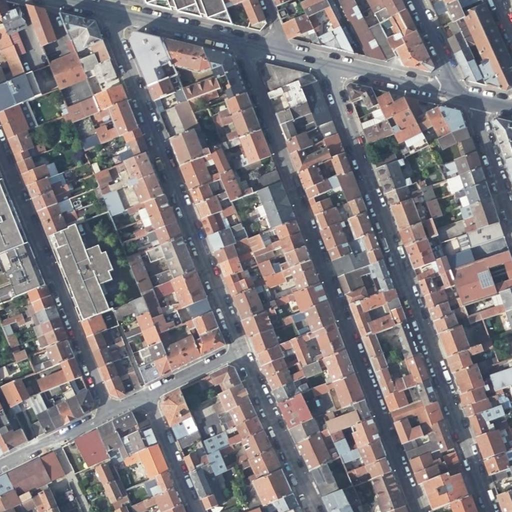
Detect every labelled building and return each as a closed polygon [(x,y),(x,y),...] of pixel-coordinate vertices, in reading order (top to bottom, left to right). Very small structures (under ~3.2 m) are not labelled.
[(25,27),(24,26),(18,11),(17,10),(9,14),(6,7),(4,2),(0,0),(0,14),(5,28),(8,35),(12,33),(25,27)] [(143,0),(146,6),(168,11),(190,16),(204,19),(233,26),(226,10),(224,5),(222,0),(143,0)] [(266,24),(255,0),(222,0),(224,5),(232,2),(234,7),(240,4),(248,24),(248,30),(259,33),(266,24)] [(286,0),(271,0),(272,0),(276,9),(288,3),(286,0)] [(334,32),(317,40),(322,48),(333,51),(353,56),(326,0),(312,0),(313,0),(306,3),(303,4),(300,6),(306,17),(313,32),(315,35),(319,33),(317,30),(319,29),(319,25),(314,15),(324,10),(334,32)] [(342,0),(340,1),(369,59),(375,61),(384,63),(376,46),(375,46),(367,30),(366,30),(362,21),(351,0),(342,0)] [(399,59),(404,68),(406,68),(417,71),(430,74),(433,70),(428,59),(419,40),(409,19),(400,1),(399,0),(351,0),(362,21),(374,16),(383,33),(386,32),(384,26),(390,22),(393,27),(390,29),(394,36),(387,40),(386,41),(389,47),(394,58),(396,59),(398,59),(399,59)] [(437,0),(431,0),(428,2),(434,13),(438,11),(442,9),(437,0)] [(461,11),(482,1),(481,0),(455,0),(457,2),(461,11)] [(226,10),(234,7),(232,2),(224,5),(226,10)] [(449,16),(453,24),(456,23),(464,19),(463,16),(461,11),(457,2),(445,8),(449,16)] [(286,11),(278,15),(279,18),(281,22),(298,14),(294,4),(284,8),(286,11)] [(485,64),(477,68),(486,87),(507,92),(511,89),(511,67),(502,46),(484,6),(463,16),(464,19),(456,23),(461,35),(468,48),(476,44),(485,64)] [(55,41),(43,11),(32,8),(26,7),(27,9),(32,23),(45,55),(51,53),(49,48),(46,48),(44,45),(48,43),(55,41)] [(24,26),(32,23),(27,9),(18,11),(24,26)] [(75,53),(91,47),(103,42),(98,30),(96,23),(75,18),(59,15),(70,40),(75,53)] [(384,63),(394,58),(389,47),(386,41),(387,40),(383,33),(374,16),(362,21),(366,30),(367,30),(375,46),(376,46),(384,63)] [(291,41),(307,34),(313,32),(306,17),(283,27),(286,33),(289,40),(291,41)] [(454,38),(448,41),(451,48),(455,56),(468,49),(468,48),(461,35),(456,23),(453,24),(448,26),(454,38)] [(11,74),(14,81),(23,77),(24,76),(16,57),(15,53),(12,47),(12,46),(8,35),(5,28),(0,29),(0,54),(2,58),(4,57),(11,74)] [(307,34),(313,46),(322,48),(317,40),(316,37),(315,35),(313,32),(307,34)] [(17,45),(12,33),(8,35),(12,46),(12,47),(17,45)] [(133,33),(128,40),(129,43),(132,42),(132,39),(137,34),(133,33)] [(161,40),(137,34),(132,39),(132,42),(129,43),(138,65),(147,87),(168,79),(176,76),(175,73),(174,70),(161,40)] [(72,54),(75,53),(70,40),(67,41),(72,54)] [(197,74),(204,71),(210,68),(203,50),(176,43),(161,40),(174,70),(176,69),(197,74)] [(107,51),(103,42),(91,47),(94,55),(98,65),(107,61),(110,60),(107,51)] [(21,55),(17,45),(12,47),(15,53),(16,57),(21,55)] [(468,49),(455,56),(459,66),(461,68),(468,82),(486,87),(477,68),(468,49)] [(226,99),(227,102),(246,95),(242,83),(233,61),(228,56),(220,54),(209,51),(203,50),(210,68),(214,78),(215,80),(225,77),(227,82),(231,90),(227,92),(226,92),(228,98),(226,99)] [(72,124),(92,116),(99,113),(94,98),(88,86),(86,80),(83,72),(79,62),(77,58),(75,53),(72,54),(64,58),(55,62),(51,53),(45,55),(69,115),(72,123),(72,124)] [(83,72),(92,68),(98,65),(94,55),(88,58),(79,62),(83,72)] [(112,73),(107,61),(98,65),(92,68),(83,72),(86,80),(96,77),(99,85),(114,79),(112,73)] [(297,84),(300,89),(316,83),(310,75),(265,66),(258,73),(263,84),(267,95),(297,84)] [(204,71),(208,80),(214,78),(210,68),(204,71)] [(24,76),(23,77),(14,81),(5,84),(0,86),(0,113),(18,106),(27,102),(34,99),(34,100),(42,97),(32,73),(24,76)] [(11,74),(3,78),(5,84),(14,81),(11,74)] [(180,76),(179,75),(176,76),(179,84),(182,90),(186,89),(183,83),(184,81),(182,76),(180,76)] [(176,76),(168,79),(171,87),(179,84),(176,76)] [(186,89),(182,90),(187,102),(218,89),(217,85),(215,80),(214,78),(208,80),(186,89)] [(174,94),(179,105),(187,102),(182,90),(179,84),(171,87),(168,79),(147,87),(150,95),(153,102),(174,94)] [(316,129),(317,129),(331,122),(325,107),(319,89),(316,83),(300,89),(306,104),(310,115),(314,123),(316,129)] [(287,106),(289,111),(306,104),(300,89),(297,84),(267,95),(269,101),(287,95),(288,98),(290,104),(287,106)] [(367,108),(377,103),(371,90),(363,88),(349,85),(345,89),(350,102),(361,97),(365,104),(367,108)] [(121,87),(94,98),(99,113),(127,102),(124,94),(121,87)] [(219,89),(218,89),(187,102),(190,109),(194,107),(217,97),(216,94),(221,93),(219,89)] [(404,159),(428,145),(402,98),(398,101),(393,104),(388,94),(385,93),(371,90),(377,103),(379,107),(384,118),(385,118),(391,115),(396,125),(389,128),(392,134),(397,143),(403,139),(408,151),(402,154),(404,159)] [(211,118),(213,125),(252,110),(248,101),(246,95),(227,102),(225,103),(228,112),(211,118)] [(423,116),(415,100),(402,98),(428,145),(429,145),(438,140),(446,136),(451,134),(447,128),(437,108),(430,112),(423,116)] [(27,102),(18,106),(29,131),(38,128),(27,102)] [(109,115),(115,130),(118,138),(138,130),(133,118),(127,102),(99,113),(92,116),(95,122),(107,117),(109,115)] [(181,122),(186,135),(194,132),(199,130),(196,123),(193,115),(190,109),(187,102),(179,105),(175,107),(181,122)] [(293,122),(304,118),(310,115),(306,104),(289,111),(288,111),(275,116),(280,128),(285,142),(304,134),(316,129),(314,123),(308,126),(303,128),(303,130),(297,132),(293,122)] [(163,105),(155,109),(158,114),(165,111),(163,105)] [(444,107),(435,105),(437,108),(447,128),(451,134),(457,132),(453,125),(444,107)] [(29,131),(18,106),(0,113),(0,123),(2,128),(7,140),(25,132),(29,131)] [(379,107),(375,109),(380,120),(384,118),(379,107)] [(208,109),(197,113),(193,115),(196,123),(211,117),(208,109)] [(374,115),(375,117),(379,124),(361,133),(362,135),(366,146),(392,134),(389,128),(385,118),(384,118),(380,120),(375,109),(371,111),(373,115),(374,115)] [(219,141),(221,147),(260,131),(255,119),(252,110),(213,125),(215,130),(233,124),(237,134),(219,141)] [(66,126),(72,123),(69,115),(62,118),(66,126)] [(304,118),(308,126),(314,123),(310,115),(304,118)] [(359,125),(361,133),(379,124),(375,117),(359,125)] [(511,124),(494,120),(490,124),(495,139),(504,163),(511,160),(511,124)] [(458,123),(453,125),(457,132),(467,129),(464,121),(458,123)] [(323,141),(336,136),(333,127),(331,122),(317,129),(322,142),(323,141)] [(95,132),(96,136),(100,145),(112,141),(109,133),(107,133),(105,128),(95,132)] [(471,141),(470,138),(467,129),(457,132),(451,134),(446,136),(438,140),(442,151),(454,143),(458,142),(459,145),(461,144),(465,156),(462,158),(462,159),(438,168),(443,182),(459,177),(480,169),(471,141)] [(115,130),(109,133),(112,141),(118,138),(115,130)] [(124,164),(148,154),(143,143),(141,139),(138,130),(118,138),(112,141),(116,150),(125,146),(128,153),(119,157),(122,165),(124,164)] [(219,177),(231,172),(240,169),(243,167),(259,161),(270,157),(265,145),(260,131),(221,147),(208,152),(210,156),(212,160),(218,175),(219,177)] [(10,147),(18,164),(32,158),(46,153),(43,144),(33,148),(25,132),(7,140),(10,147)] [(202,153),(194,132),(186,135),(169,142),(174,156),(179,168),(210,156),(208,152),(207,151),(202,153)] [(307,142),(304,134),(285,142),(288,149),(290,156),(301,151),(310,147),(312,146),(309,141),(307,142)] [(84,152),(100,145),(96,136),(80,143),(84,152)] [(333,167),(335,172),(337,178),(350,173),(345,159),(343,155),(336,136),(323,141),(330,160),(330,162),(333,167)] [(305,160),(301,151),(290,156),(294,165),(297,175),(316,167),(323,165),(330,162),(330,160),(323,141),(322,142),(312,146),(310,147),(312,150),(319,147),(322,153),(305,160)] [(380,155),(371,159),(375,171),(391,165),(390,162),(387,153),(380,155)] [(93,176),(98,189),(101,198),(110,194),(128,187),(132,185),(156,175),(152,164),(148,154),(124,164),(126,171),(118,175),(121,182),(108,187),(106,184),(110,183),(105,171),(99,174),(93,176)] [(202,164),(212,160),(210,156),(179,168),(185,182),(189,192),(207,185),(215,182),(220,180),(219,177),(218,175),(208,179),(202,164)] [(36,166),(32,158),(18,164),(21,173),(27,188),(46,180),(52,178),(47,166),(37,169),(36,166)] [(401,160),(395,163),(391,165),(375,171),(379,181),(384,195),(404,188),(410,186),(409,182),(408,180),(403,182),(398,168),(403,166),(401,160)] [(261,167),(259,161),(243,167),(246,173),(261,167)] [(325,170),(333,167),(330,162),(323,165),(325,170)] [(50,165),(47,166),(52,178),(60,175),(54,163),(50,165)] [(93,176),(99,174),(95,164),(89,166),(93,176)] [(321,180),(316,167),(297,175),(301,184),(304,191),(323,183),(321,180)] [(453,195),(454,194),(485,183),(483,176),(480,169),(459,177),(462,185),(454,188),(454,189),(452,191),(453,195)] [(255,178),(258,187),(259,187),(260,190),(274,185),(280,183),(275,171),(255,178)] [(234,179),(231,172),(219,177),(220,180),(226,193),(229,199),(230,202),(252,194),(250,190),(240,194),(236,184),(234,179)] [(327,175),(328,177),(329,181),(337,178),(335,172),(327,175)] [(355,187),(350,173),(337,178),(341,188),(342,191),(342,192),(347,204),(360,200),(355,187)] [(52,178),(46,180),(27,188),(30,194),(33,201),(63,188),(59,184),(66,181),(63,174),(60,175),(52,178)] [(137,198),(141,206),(164,196),(160,184),(156,175),(132,185),(137,198)] [(333,195),(342,191),(341,188),(337,178),(329,181),(323,183),(304,191),(307,199),(308,202),(329,193),(333,195)] [(418,179),(409,182),(410,186),(417,184),(419,191),(422,190),(420,184),(418,179)] [(0,266),(2,273),(0,273),(0,289),(12,285),(17,297),(28,293),(45,286),(41,277),(31,251),(20,226),(8,194),(3,180),(2,180),(0,181),(0,266)] [(215,182),(220,196),(226,193),(220,180),(215,182)] [(281,199),(285,198),(283,191),(282,189),(280,183),(274,185),(260,190),(257,192),(262,207),(281,199)] [(458,199),(462,208),(490,198),(488,191),(485,183),(454,194),(456,200),(458,199)] [(68,185),(63,188),(33,201),(35,206),(38,213),(61,204),(58,198),(72,193),(68,185)] [(133,200),(137,198),(132,185),(128,187),(133,200)] [(212,199),(207,185),(189,192),(191,199),(194,206),(212,199)] [(429,187),(426,188),(422,190),(419,191),(420,193),(422,198),(425,205),(434,202),(429,187)] [(407,197),(404,188),(384,195),(387,203),(390,209),(415,200),(422,198),(420,193),(407,197)] [(93,191),(98,202),(103,200),(101,198),(98,189),(93,191)] [(217,203),(229,199),(226,193),(220,196),(212,199),(194,206),(197,214),(200,221),(216,214),(220,213),(221,212),(220,209),(217,203)] [(114,204),(110,194),(101,198),(103,200),(106,208),(114,204)] [(145,211),(149,219),(170,211),(167,203),(164,196),(141,206),(133,209),(135,214),(137,213),(137,214),(145,211)] [(260,208),(256,209),(261,221),(264,219),(265,221),(267,221),(272,232),(295,223),(290,209),(285,198),(281,199),(262,207),(260,208)] [(424,218),(422,219),(424,223),(431,221),(430,220),(425,205),(422,198),(415,200),(417,204),(419,204),(424,218)] [(462,229),(464,235),(472,232),(498,223),(494,209),(490,198),(462,208),(459,209),(463,219),(472,216),(475,224),(462,229)] [(71,200),(61,204),(38,213),(40,218),(42,224),(76,211),(71,200)] [(101,216),(108,213),(106,208),(103,200),(98,202),(96,203),(101,216)] [(345,216),(347,222),(365,214),(362,206),(360,200),(347,204),(341,207),(343,212),(347,210),(347,209),(349,207),(352,213),(345,216)] [(413,206),(417,204),(415,200),(390,209),(394,220),(398,233),(420,225),(424,223),(422,219),(419,220),(413,206)] [(312,213),(314,218),(334,210),(332,204),(330,205),(328,201),(310,208),(312,213)] [(435,201),(434,202),(425,205),(430,220),(440,216),(435,201)] [(119,202),(114,204),(106,208),(108,213),(110,219),(118,215),(123,213),(119,202)] [(231,204),(220,209),(221,212),(233,208),(231,204)] [(338,213),(343,212),(341,207),(334,210),(339,224),(342,223),(338,213)] [(235,214),(233,208),(221,212),(220,213),(223,219),(235,214)] [(135,214),(133,209),(126,212),(128,218),(135,215),(135,214)] [(334,210),(314,218),(317,227),(319,232),(339,224),(334,210)] [(78,218),(76,211),(42,224),(45,231),(48,238),(69,229),(66,223),(78,218)] [(119,241),(121,247),(128,244),(154,233),(176,224),(173,217),(170,211),(149,219),(153,227),(147,230),(119,241)] [(140,223),(143,222),(149,219),(145,211),(137,214),(140,223)] [(223,232),(219,220),(216,214),(200,221),(204,230),(207,239),(223,232)] [(372,265),(383,261),(380,254),(373,234),(369,224),(365,214),(347,222),(349,226),(354,241),(360,239),(366,254),(371,266),(372,265)] [(124,229),(118,215),(110,219),(116,233),(124,229)] [(143,222),(147,230),(153,227),(149,219),(143,222)] [(428,236),(429,239),(433,238),(436,237),(431,221),(424,223),(428,236)] [(339,230),(349,226),(347,222),(342,223),(339,224),(319,232),(323,243),(327,252),(345,245),(339,230)] [(276,236),(279,243),(299,235),(297,228),(295,223),(272,232),(270,233),(258,237),(263,249),(270,246),(267,239),(276,236)] [(474,238),(500,228),(498,223),(472,232),(474,238)] [(151,245),(151,246),(153,250),(181,238),(178,230),(176,224),(154,233),(158,242),(151,245)] [(424,237),(420,225),(398,233),(401,241),(404,249),(426,241),(424,237)] [(450,237),(460,233),(457,225),(447,230),(450,237)] [(48,238),(66,283),(75,305),(82,323),(92,319),(101,315),(112,311),(106,296),(102,286),(105,284),(114,281),(111,272),(114,271),(107,253),(103,255),(100,247),(91,250),(87,252),(83,241),(77,226),(69,229),(48,238)] [(240,226),(223,232),(207,239),(210,246),(213,253),(234,245),(230,235),(242,230),(240,226)] [(280,248),(283,257),(305,248),(302,242),(299,235),(279,243),(271,246),(273,251),(280,248)] [(470,251),(464,235),(459,237),(439,244),(445,260),(470,251)] [(247,242),(252,254),(263,249),(258,237),(247,242)] [(140,263),(139,260),(138,256),(127,261),(140,295),(195,273),(185,249),(181,238),(153,250),(145,253),(146,257),(147,259),(150,265),(164,259),(169,272),(147,281),(145,275),(148,274),(145,266),(140,263)] [(87,239),(83,241),(87,252),(91,250),(87,239)] [(358,249),(360,256),(366,254),(360,239),(354,241),(345,245),(327,252),(329,257),(331,262),(351,255),(350,253),(358,249)] [(244,243),(247,242),(246,240),(243,241),(234,245),(213,253),(216,260),(218,267),(236,260),(233,250),(245,245),(244,243)] [(434,264),(426,241),(404,249),(408,258),(413,271),(430,265),(434,264)] [(129,248),(128,244),(121,247),(127,261),(138,256),(145,253),(153,250),(151,246),(133,253),(133,252),(128,254),(127,250),(129,248)] [(487,270),(511,260),(509,255),(508,252),(505,253),(504,249),(502,244),(480,252),(484,261),(487,270)] [(256,258),(273,251),(271,246),(270,246),(263,249),(252,254),(257,267),(267,263),(268,262),(267,257),(257,261),(256,258)] [(286,264),(270,271),(272,276),(310,261),(308,256),(305,248),(283,257),(286,264)] [(475,264),(470,251),(445,260),(450,272),(455,286),(459,299),(462,307),(490,297),(498,294),(511,289),(511,263),(511,260),(487,270),(484,261),(475,264)] [(249,265),(251,269),(257,267),(252,254),(245,256),(249,265)] [(351,259),(356,272),(363,269),(367,268),(371,266),(366,254),(360,256),(353,259),(351,259)] [(353,259),(351,255),(331,262),(336,275),(337,279),(356,272),(351,259),(353,259)] [(240,269),(236,260),(218,267),(220,272),(223,280),(241,273),(240,269)] [(436,263),(440,276),(450,272),(445,260),(436,263)] [(295,287),(289,290),(291,295),(318,284),(313,271),(310,261),(272,276),(263,280),(265,285),(267,289),(285,282),(283,279),(290,276),(295,287)] [(372,265),(378,281),(382,291),(383,293),(393,289),(387,274),(383,261),(372,265)] [(269,268),(267,263),(257,267),(262,280),(263,280),(272,276),(270,271),(269,268)] [(430,265),(432,271),(434,278),(440,276),(436,263),(434,264),(430,265)] [(373,284),(378,281),(372,265),(371,266),(367,268),(373,284)] [(375,289),(373,284),(367,268),(363,269),(365,275),(371,291),(375,289)] [(358,278),(365,275),(363,269),(356,272),(358,278)] [(419,277),(415,279),(418,284),(432,279),(434,278),(432,271),(429,272),(430,273),(419,277)] [(363,292),(358,278),(356,272),(337,279),(342,291),(348,307),(360,302),(367,299),(366,297),(364,291),(363,292)] [(440,276),(445,290),(455,286),(450,272),(440,276)] [(151,322),(161,318),(172,313),(173,313),(187,307),(206,300),(200,286),(195,273),(140,295),(142,300),(148,314),(151,322)] [(250,284),(248,279),(245,281),(241,273),(223,280),(226,287),(231,298),(265,285),(263,280),(262,280),(250,284)] [(442,290),(445,290),(440,276),(434,278),(432,279),(437,292),(442,290)] [(432,279),(418,284),(420,292),(422,297),(437,292),(432,279)] [(295,300),(300,314),(303,312),(326,303),(322,293),(318,284),(291,295),(272,303),(275,310),(275,311),(280,309),(279,306),(295,300)] [(28,293),(32,305),(51,297),(49,291),(47,285),(45,286),(28,293)] [(267,290),(267,289),(265,285),(231,298),(236,311),(240,323),(275,310),(272,303),(267,305),(260,308),(255,295),(267,290)] [(452,301),(456,300),(459,299),(455,286),(445,290),(442,290),(444,293),(449,292),(452,301)] [(393,328),(405,323),(398,303),(393,289),(383,293),(381,294),(385,305),(389,317),(393,328)] [(494,307),(478,313),(480,320),(482,320),(496,315),(511,309),(511,289),(498,294),(502,304),(494,307)] [(289,290),(270,298),(272,303),(291,295),(289,290)] [(447,303),(444,293),(442,290),(437,292),(422,297),(425,305),(427,311),(446,304),(447,303)] [(365,313),(381,307),(385,305),(381,294),(377,295),(367,299),(360,302),(348,307),(354,322),(361,340),(373,335),(391,328),(393,328),(389,317),(386,318),(369,325),(365,313)] [(490,297),(494,307),(502,304),(498,294),(490,297)] [(28,318),(31,317),(36,315),(55,306),(53,301),(51,297),(32,305),(20,310),(22,314),(26,312),(28,318)] [(459,309),(450,313),(451,317),(464,312),(462,307),(459,299),(456,300),(459,309)] [(133,313),(136,319),(148,314),(142,300),(125,306),(113,311),(118,321),(120,320),(121,318),(124,316),(133,313)] [(187,307),(192,322),(211,314),(209,307),(206,300),(187,307)] [(296,333),(298,339),(334,325),(329,311),(326,303),(303,312),(305,318),(309,329),(306,330),(306,329),(296,333)] [(450,313),(446,304),(427,311),(429,316),(432,323),(451,317),(450,313)] [(36,315),(40,325),(60,318),(57,313),(55,306),(36,315)] [(511,309),(496,315),(503,337),(511,333),(511,309)] [(276,314),(275,311),(275,310),(240,323),(243,330),(247,340),(271,331),(266,318),(276,314)] [(292,323),(305,318),(303,312),(300,314),(290,318),(292,323)] [(466,316),(464,312),(451,317),(432,323),(434,329),(437,336),(458,329),(454,320),(466,316)] [(175,322),(172,313),(161,318),(165,326),(172,323),(175,322)] [(466,317),(469,325),(480,320),(478,313),(466,317)] [(136,319),(142,333),(154,329),(151,322),(148,314),(136,319)] [(195,329),(199,338),(218,330),(215,322),(211,314),(192,322),(185,325),(188,332),(192,331),(195,329)] [(35,327),(40,325),(36,315),(31,317),(35,327)] [(109,330),(101,315),(92,319),(82,323),(84,331),(87,339),(98,335),(109,330)] [(276,329),(282,327),(279,322),(277,316),(273,319),(274,321),(273,321),(276,329)] [(0,325),(2,330),(23,321),(21,317),(0,325)] [(40,325),(44,336),(64,328),(62,323),(60,318),(40,325)] [(174,329),(172,323),(165,326),(161,318),(151,322),(154,329),(157,337),(174,329)] [(282,327),(292,323),(290,318),(279,322),(282,327)] [(24,325),(23,321),(2,330),(6,339),(13,337),(10,331),(24,325)] [(399,352),(403,362),(418,356),(411,337),(405,323),(393,328),(391,328),(394,336),(396,335),(402,351),(399,352)] [(35,327),(33,328),(38,338),(40,337),(44,336),(40,325),(35,327)] [(185,325),(174,329),(157,337),(159,343),(165,358),(171,373),(187,366),(200,359),(193,343),(192,340),(188,332),(185,325)] [(293,349),(295,355),(298,362),(299,366),(301,371),(345,353),(339,337),(334,325),(298,339),(290,342),(293,349)] [(67,334),(64,328),(44,336),(47,344),(49,346),(68,339),(67,334)] [(460,328),(458,329),(437,336),(441,347),(445,359),(469,350),(460,328)] [(488,336),(485,328),(476,331),(479,339),(488,336)] [(144,338),(148,348),(159,343),(157,337),(154,329),(142,333),(138,335),(131,338),(126,340),(128,345),(144,338)] [(98,335),(87,339),(89,346),(92,354),(104,349),(109,347),(110,347),(109,344),(108,341),(109,340),(109,330),(98,335)] [(193,343),(200,359),(216,351),(220,349),(223,343),(218,330),(199,338),(200,340),(193,343)] [(278,347),(271,331),(247,340),(250,347),(255,356),(278,347)] [(511,333),(503,337),(510,360),(511,358),(511,333)] [(386,368),(373,335),(361,340),(366,354),(374,373),(386,369),(386,368)] [(14,337),(13,337),(6,339),(10,350),(18,347),(14,337)] [(123,346),(121,342),(110,347),(109,347),(104,349),(92,354),(95,361),(98,369),(110,364),(117,361),(118,361),(115,353),(106,356),(106,354),(123,346)] [(280,354),(293,349),(290,342),(278,347),(255,356),(257,361),(260,368),(280,360),(283,359),(280,354)] [(492,348),(490,342),(481,346),(469,350),(445,359),(448,367),(451,374),(472,367),(468,357),(492,348)] [(50,362),(37,367),(40,373),(52,368),(62,364),(74,359),(69,348),(67,343),(46,352),(50,362)] [(145,366),(165,358),(159,343),(148,348),(137,353),(140,361),(142,360),(145,366)] [(25,344),(18,347),(10,350),(11,351),(13,358),(17,356),(15,353),(26,348),(25,344)] [(17,356),(13,358),(16,364),(27,360),(24,353),(17,356)] [(317,385),(308,389),(310,392),(325,387),(353,375),(348,362),(345,353),(301,371),(303,374),(305,380),(306,382),(320,376),(320,375),(322,373),(321,371),(324,369),(329,380),(324,382),(324,384),(317,386),(317,385)] [(411,376),(401,379),(406,390),(407,390),(412,388),(427,382),(422,368),(418,356),(403,362),(407,372),(409,371),(411,376)] [(145,366),(137,369),(144,386),(160,379),(171,373),(165,358),(145,366)] [(70,382),(72,382),(81,378),(76,366),(74,359),(62,364),(66,371),(39,382),(44,393),(48,392),(57,387),(67,383),(70,382)] [(496,359),(483,363),(484,367),(485,369),(498,364),(496,359)] [(284,367),(280,360),(260,368),(263,374),(265,379),(285,371),(294,368),(299,366),(298,362),(295,363),(284,367)] [(110,364),(98,369),(101,376),(104,384),(116,379),(123,376),(117,361),(110,364)] [(476,370),(484,367),(483,363),(472,367),(451,374),(455,384),(459,396),(486,386),(491,385),(489,380),(485,382),(485,384),(482,385),(476,370)] [(387,374),(395,371),(398,370),(400,369),(398,364),(386,368),(386,369),(387,374)] [(294,368),(297,376),(303,374),(301,371),(299,366),(294,368)] [(34,376),(40,373),(37,367),(31,370),(34,376)] [(219,385),(223,394),(241,386),(233,370),(227,367),(211,375),(208,376),(213,386),(214,388),(219,385)] [(5,369),(0,370),(0,381),(8,378),(5,369)] [(387,374),(386,369),(374,373),(378,384),(383,399),(401,392),(406,390),(401,379),(398,380),(391,383),(387,374)] [(289,379),(285,371),(265,379),(268,386),(272,393),(292,385),(305,380),(303,374),(297,376),(289,379)] [(494,393),(511,387),(511,371),(489,380),(491,385),(493,390),(494,393)] [(127,379),(132,392),(140,388),(134,372),(126,375),(123,376),(116,379),(104,384),(107,390),(109,395),(118,399),(123,396),(121,392),(118,383),(127,379)] [(342,410),(345,408),(363,401),(357,386),(353,375),(325,387),(327,393),(334,390),(342,410)] [(201,392),(213,386),(208,376),(196,382),(201,392)] [(23,412),(30,409),(27,401),(29,400),(30,399),(22,380),(0,389),(0,391),(9,410),(11,409),(14,414),(19,412),(21,411),(23,412)] [(76,390),(72,382),(70,382),(67,383),(71,392),(76,399),(87,394),(85,389),(82,391),(79,392),(76,390)] [(411,399),(411,401),(412,403),(420,400),(422,407),(435,402),(430,390),(427,382),(412,388),(416,397),(411,399)] [(295,392),(292,385),(272,393),(274,399),(277,405),(307,394),(304,387),(297,390),(297,391),(295,392)] [(227,431),(235,427),(255,418),(246,398),(241,386),(223,394),(217,397),(220,403),(212,406),(216,415),(224,412),(225,414),(228,412),(232,422),(224,425),(227,431)] [(482,393),(487,391),(486,386),(459,396),(462,403),(463,408),(484,400),(482,393)] [(61,394),(57,387),(48,392),(51,398),(61,394)] [(334,409),(327,393),(325,387),(310,392),(307,394),(277,405),(283,417),(289,430),(312,421),(309,417),(302,402),(312,398),(313,400),(318,398),(323,410),(316,412),(318,419),(321,418),(324,417),(331,414),(335,412),(334,409)] [(169,425),(176,442),(196,432),(194,427),(179,391),(164,399),(161,407),(169,425)] [(41,402),(51,398),(48,392),(44,393),(38,396),(41,402)] [(61,396),(63,399),(74,421),(80,418),(84,416),(76,399),(71,392),(61,396)] [(405,403),(402,395),(401,392),(383,399),(386,406),(389,413),(407,406),(405,403)] [(87,394),(76,399),(84,416),(88,414),(92,404),(90,399),(87,394)] [(42,403),(41,402),(38,396),(30,399),(29,400),(32,406),(32,407),(42,403)] [(63,399),(54,404),(56,409),(65,425),(69,423),(74,421),(63,399)] [(412,403),(407,406),(389,413),(391,419),(393,426),(405,421),(416,417),(425,413),(422,407),(420,400),(412,403)] [(485,400),(484,400),(463,408),(465,413),(467,419),(479,415),(482,413),(489,411),(485,400)] [(326,420),(324,417),(321,418),(325,427),(327,433),(329,436),(370,419),(366,410),(363,401),(345,408),(348,415),(330,423),(328,419),(326,420)] [(439,412),(435,402),(422,407),(425,413),(430,427),(442,422),(439,412)] [(501,420),(504,418),(502,412),(500,407),(496,408),(489,411),(482,413),(486,422),(500,417),(501,420)] [(511,408),(502,412),(504,418),(505,422),(508,428),(509,431),(511,439),(511,408)] [(56,409),(50,412),(47,413),(55,430),(59,428),(65,425),(56,409)] [(13,436),(1,412),(0,412),(0,434),(1,436),(9,453),(18,448),(27,444),(21,433),(13,436)] [(38,418),(40,422),(46,435),(51,432),(55,430),(47,413),(44,415),(38,418)] [(134,427),(136,433),(149,428),(144,416),(134,413),(121,419),(112,424),(120,440),(127,437),(125,432),(134,427)] [(423,426),(426,435),(429,434),(432,432),(430,427),(425,413),(416,417),(420,427),(421,427),(423,426)] [(490,434),(486,422),(482,413),(479,415),(487,435),(490,434)] [(487,435),(479,415),(467,419),(471,430),(475,440),(487,435)] [(416,417),(405,421),(409,432),(418,429),(421,437),(426,435),(423,426),(421,427),(420,427),(416,417)] [(258,424),(255,418),(235,427),(239,436),(231,439),(227,431),(201,443),(207,457),(218,452),(224,449),(239,443),(262,432),(258,424)] [(329,436),(330,438),(338,458),(339,459),(358,451),(379,443),(374,430),(370,419),(329,436)] [(316,431),(312,421),(289,430),(292,438),(296,445),(327,433),(325,427),(316,431)] [(409,432),(405,421),(393,426),(397,436),(401,446),(420,437),(421,437),(418,429),(409,432)] [(37,439),(46,435),(40,422),(32,426),(33,428),(31,429),(37,439)] [(440,453),(452,448),(446,432),(442,422),(430,427),(432,432),(433,436),(436,443),(439,450),(440,453)] [(492,427),(495,433),(499,431),(502,430),(508,428),(505,422),(492,427)] [(107,455),(123,448),(122,446),(120,440),(112,424),(105,427),(97,431),(107,455)] [(152,436),(149,428),(136,433),(127,437),(120,440),(122,446),(123,448),(127,458),(134,455),(156,446),(152,436)] [(510,450),(511,449),(511,439),(509,431),(508,428),(502,430),(510,450)] [(88,469),(98,464),(109,458),(107,455),(97,431),(87,436),(75,442),(88,469)] [(500,434),(499,431),(495,433),(490,434),(487,435),(475,440),(478,447),(483,460),(504,452),(498,435),(500,434)] [(186,466),(189,475),(210,465),(207,457),(201,443),(196,432),(176,442),(179,449),(192,443),(196,452),(183,459),(186,466)] [(227,454),(224,449),(218,452),(207,457),(210,465),(215,477),(220,474),(236,467),(241,464),(271,451),(265,439),(262,432),(239,443),(245,455),(230,463),(231,465),(224,468),(219,458),(227,454)] [(321,442),(330,438),(329,436),(327,433),(296,445),(299,452),(305,465),(308,473),(325,466),(339,460),(339,459),(338,458),(336,459),(335,457),(329,459),(321,442)] [(0,457),(9,453),(1,436),(0,436),(0,457)] [(424,447),(420,437),(401,446),(405,454),(408,463),(428,455),(436,452),(439,450),(436,443),(424,447)] [(358,451),(361,459),(364,469),(386,460),(382,451),(379,443),(358,451)] [(127,458),(123,448),(107,455),(109,458),(112,465),(127,458)] [(252,476),(247,478),(250,484),(280,472),(274,459),(271,451),(241,464),(243,469),(248,467),(249,465),(254,476),(252,476)] [(339,460),(342,467),(361,459),(358,451),(339,459),(339,460)] [(19,470),(5,477),(13,493),(17,501),(29,495),(30,494),(30,493),(46,485),(64,476),(53,453),(45,457),(19,470)] [(444,463),(444,465),(456,460),(455,456),(454,453),(442,458),(444,463)] [(431,462),(428,455),(408,463),(410,469),(413,476),(440,464),(438,460),(431,462)] [(485,467),(489,476),(503,471),(508,469),(511,467),(511,460),(506,463),(503,456),(484,463),(485,467)] [(143,468),(149,482),(154,480),(168,474),(165,466),(162,459),(143,468)] [(361,459),(342,467),(346,476),(364,469),(361,459)] [(332,482),(337,494),(342,492),(348,490),(352,489),(349,482),(346,476),(342,467),(339,460),(325,466),(329,475),(332,482)] [(370,476),(371,481),(391,473),(388,465),(386,460),(364,469),(346,476),(349,482),(356,479),(356,476),(359,475),(361,476),(366,474),(370,476)] [(446,469),(447,471),(459,467),(457,463),(456,460),(444,465),(446,469)] [(437,472),(446,469),(444,465),(444,463),(440,464),(413,476),(415,481),(417,486),(422,484),(439,477),(437,472)] [(98,479),(102,487),(118,480),(116,475),(115,473),(109,475),(105,465),(94,470),(98,479)] [(224,481),(220,474),(215,477),(210,465),(189,475),(200,500),(205,511),(217,507),(209,488),(224,481)] [(313,482),(329,475),(325,466),(308,473),(313,482)] [(447,471),(448,474),(449,478),(459,475),(461,474),(460,470),(459,467),(447,471)] [(506,478),(503,471),(489,476),(491,483),(506,478)] [(285,483),(280,472),(250,484),(244,487),(241,489),(249,508),(262,503),(263,506),(292,493),(285,483)] [(375,503),(379,511),(392,511),(404,507),(397,489),(391,473),(371,481),(378,502),(375,503)] [(150,491),(152,495),(154,499),(175,490),(171,482),(168,474),(154,480),(158,488),(150,491)] [(463,484),(459,475),(449,478),(448,474),(443,475),(439,477),(422,484),(426,494),(432,511),(449,505),(467,497),(463,484)] [(5,477),(0,479),(0,498),(13,493),(5,477)] [(241,481),(244,487),(250,484),(247,478),(246,479),(242,481),(241,481)] [(359,486),(356,479),(349,482),(352,489),(359,486)] [(108,500),(109,504),(120,499),(125,496),(124,493),(118,480),(102,487),(106,497),(108,500)] [(147,483),(150,491),(158,488),(154,480),(149,482),(147,483)] [(30,494),(29,495),(32,500),(40,496),(49,492),(46,485),(30,493),(30,494)] [(98,500),(106,497),(102,487),(94,491),(98,500)] [(184,511),(181,505),(175,490),(154,499),(156,505),(159,511),(184,511)] [(511,511),(511,490),(507,492),(496,496),(500,507),(501,511),(511,511)] [(40,496),(32,500),(33,501),(37,511),(48,511),(57,508),(53,498),(50,491),(49,492),(40,496)] [(345,500),(342,492),(337,494),(321,501),(324,507),(326,511),(333,511),(358,502),(355,496),(351,498),(345,500)] [(17,501),(13,493),(0,498),(0,503),(4,511),(9,511),(20,507),(17,501)] [(295,499),(292,493),(263,506),(264,507),(259,510),(259,511),(266,511),(265,508),(268,507),(269,510),(276,507),(278,511),(286,511),(300,506),(295,499)] [(32,500),(29,495),(17,501),(20,507),(33,501),(32,500)] [(152,495),(141,499),(143,504),(154,499),(152,495)] [(125,496),(120,499),(109,504),(111,509),(119,505),(127,502),(126,498),(125,496)] [(449,505),(451,511),(475,511),(473,505),(470,496),(467,497),(449,505)] [(141,499),(129,504),(131,509),(143,504),(141,499)] [(131,511),(146,511),(145,509),(156,505),(154,499),(143,504),(131,509),(131,511)] [(31,511),(37,511),(33,501),(20,507),(9,511),(21,511),(24,509),(25,511),(30,508),(31,511)] [(131,511),(131,509),(129,504),(127,502),(119,505),(121,510),(116,511),(131,511)] [(357,508),(358,511),(362,511),(358,502),(333,511),(351,511),(357,508)]
